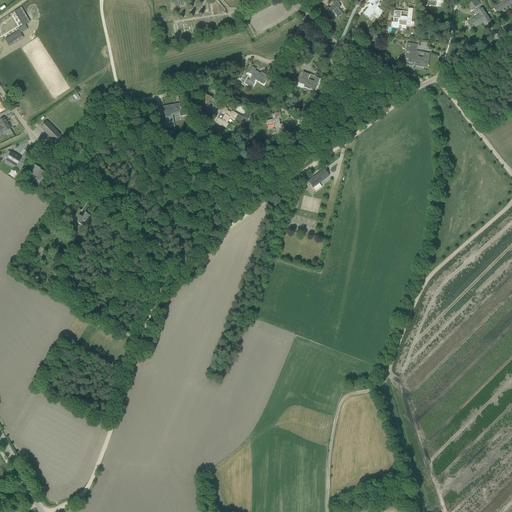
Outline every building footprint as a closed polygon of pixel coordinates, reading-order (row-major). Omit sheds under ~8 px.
[(332,3),(334,5),(329,9),(328,7),(321,13),(326,18),(333,12),(338,18),(340,16),(341,16),(343,14),(340,10),(339,11),(337,9),(341,6),(336,0),(332,3)] [(362,14),(368,19),(374,12),(379,16),(383,12),(378,8),(381,4),(379,3),(381,0),(367,0),(370,4),(372,3),(374,4),(370,9),(368,7),(362,14)] [(511,0),(506,0),(494,8),(497,13),(509,5),(511,9),(511,0)] [(414,22),(411,22),(413,9),(408,8),(407,18),(401,17),(401,11),(394,10),(393,22),(392,22),(391,26),(399,27),(399,25),(406,26),(414,27),(414,22)] [(478,11),(480,15),(471,21),(467,23),(471,29),(475,27),(482,22),(484,20),(486,23),(490,21),(482,9),(478,11)] [(22,26),(18,29),(19,30),(21,33),(28,29),(25,25),(22,26)] [(408,62),(409,62),(414,63),(414,66),(422,67),(426,68),(429,54),(424,53),(423,59),(417,58),(418,52),(415,52),(416,46),(407,44),(405,50),(410,51),(408,62)] [(265,83),(268,76),(261,72),(260,74),(255,71),(256,69),(252,67),(248,73),(252,75),(249,80),(247,79),(244,84),(251,88),(254,84),(253,84),(257,78),(265,83)] [(276,75),(278,80),(279,81),(285,77),(282,72),(276,75)] [(303,72),(298,83),(304,85),(303,87),(310,90),(311,90),(315,91),(320,79),(315,77),(313,82),(308,80),(310,75),(303,72)] [(210,111),(210,112),(215,114),(220,104),(215,102),(216,100),(206,95),(201,103),(204,105),(202,107),(210,111)] [(166,124),(159,125),(160,130),(167,129),(167,127),(172,126),(170,113),(179,112),(180,117),(187,116),(185,107),(176,108),(175,105),(163,107),(166,124)] [(239,123),(236,128),(239,129),(248,120),(231,111),(230,113),(226,111),(228,109),(223,107),(215,122),(223,127),(228,117),(239,123)] [(243,116),(250,120),(253,113),(246,110),(243,116)] [(265,121),(266,127),(274,125),(276,134),(285,132),(283,124),(279,124),(278,119),(281,118),(280,112),(272,114),(273,119),(265,121)] [(0,127),(0,133),(4,132),(5,131),(8,136),(12,133),(10,129),(11,128),(4,118),(0,120),(0,124),(1,126),(0,127)] [(50,138),(52,136),(56,140),(61,135),(58,132),(47,121),(40,128),(50,138)] [(5,156),(11,159),(9,163),(19,169),(24,161),(20,159),(14,155),(14,154),(15,155),(15,154),(11,151),(11,152),(11,153),(8,151),(5,156)] [(30,172),(33,174),(32,175),(38,179),(35,183),(39,185),(37,187),(41,189),(44,184),(39,181),(40,180),(42,177),(41,177),(44,172),(40,169),(34,165),(30,172)] [(313,188),(329,176),(324,170),(308,181),(313,188)] [(82,217),(78,215),(81,210),(79,209),(73,220),(84,227),(91,216),(85,213),(82,217)]
